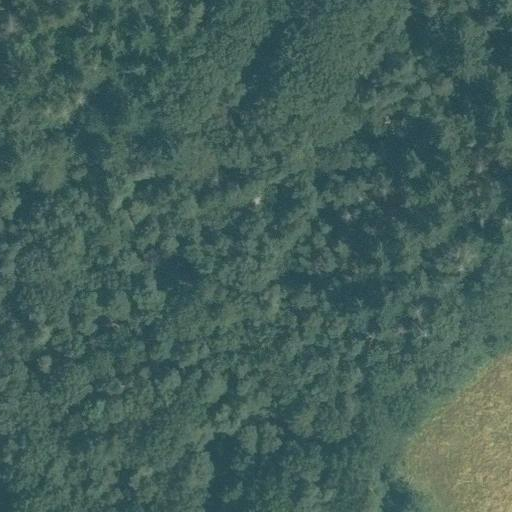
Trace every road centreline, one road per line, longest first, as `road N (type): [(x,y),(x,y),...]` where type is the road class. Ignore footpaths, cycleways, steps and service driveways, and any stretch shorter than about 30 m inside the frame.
road 1 (track): [(323,432),(98,163)]
road 2 (track): [(323,432),(356,422),(511,271)]
road 3 (track): [(98,163),(228,0)]
road 4 (track): [(236,511),(238,487),(256,467),(323,432)]
road 5 (track): [(98,163),(70,195),(0,229)]
